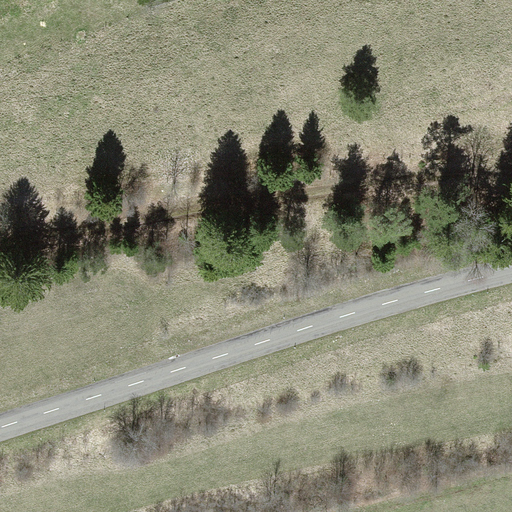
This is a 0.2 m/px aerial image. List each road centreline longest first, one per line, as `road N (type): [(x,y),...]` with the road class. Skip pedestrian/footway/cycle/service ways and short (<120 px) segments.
road 1 (tertiary): [(0,427),(511,270)]
road 2 (track): [(511,172),(274,197),(0,245)]
